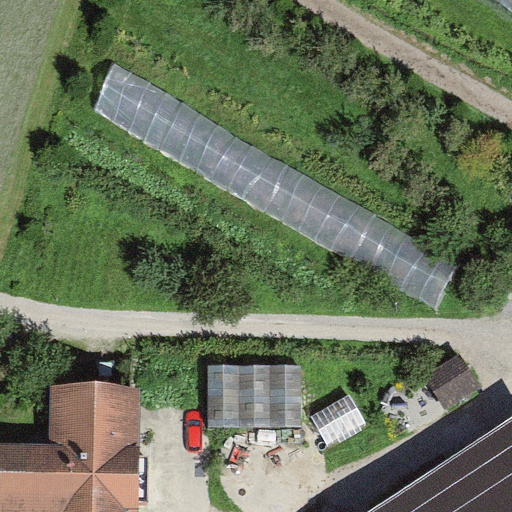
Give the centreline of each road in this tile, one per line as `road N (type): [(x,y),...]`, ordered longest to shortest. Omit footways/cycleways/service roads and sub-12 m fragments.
road 1 (track): [(0,304),(52,319),(148,326),(511,338)]
road 2 (track): [(309,0),(511,116)]
road 3 (track): [(323,511),(511,381)]
